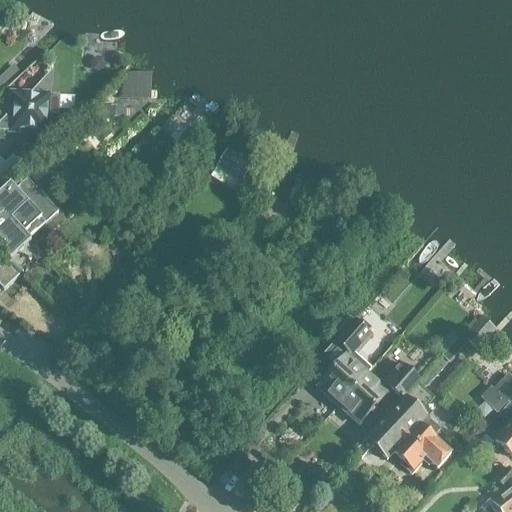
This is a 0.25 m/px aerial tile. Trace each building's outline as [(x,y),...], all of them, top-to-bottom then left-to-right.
[(0,122),(0,132),(49,135),(49,116),(58,115),(59,96),(49,95),(52,69),(29,94),(10,94),(9,114),(0,122)] [(129,113),(107,112),(107,124),(129,124),(129,113)] [(250,171),(225,155),(214,173),(239,188),(250,171)] [(9,170),(17,178),(26,170),(18,162),(9,170)] [(0,274),(0,288),(1,289),(8,297),(28,279),(19,270),(41,250),(35,244),(51,230),(15,190),(0,203),(0,260),(7,268),(0,274)] [(463,338),(478,352),(496,333),(481,318),(463,338)] [(318,388),(338,406),(366,376),(356,367),(361,361),(355,356),(373,337),(358,323),(337,345),(348,355),(346,358),(345,357),(318,388)] [(460,340),(444,358),(452,365),(468,347),(460,340)] [(398,366),(378,388),(386,395),(390,391),(401,402),(416,387),(418,384),(398,366)] [(426,391),(437,379),(431,373),(420,385),(426,391)] [(378,388),(366,376),(338,406),(358,425),(386,395),(378,388)] [(495,413),(511,394),(511,382),(506,378),(493,392),(490,390),(481,400),(495,413)] [(416,387),(401,402),(365,441),(385,460),(391,452),(413,472),(425,460),(436,470),(449,456),(431,439),(438,430),(420,414),(432,401),(416,387)] [(498,438),(511,422),(511,413),(510,411),(491,432),(498,438)] [(511,422),(498,438),(493,443),(511,460),(511,422)] [(496,480),(505,488),(511,479),(511,473),(506,468),(496,480)] [(511,511),(511,491),(493,507),(496,511),(511,511)]
